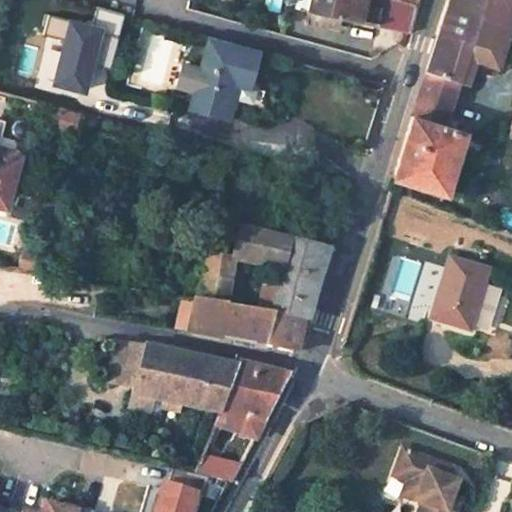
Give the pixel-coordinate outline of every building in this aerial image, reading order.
[(306,0),(306,5),(336,13),(381,26),(403,33),(408,34),(416,9),(387,0),(306,0)] [(387,0),(416,9),(419,0),(387,0)] [(511,0),(446,0),(390,178),(443,194),(463,131),(442,127),(461,69),(493,77),(500,50),(505,51),(508,42),(504,41),(511,13),(511,0)] [(336,13),(306,5),(302,20),(322,24),(322,23),(332,25),(336,13)] [(86,63),(108,65),(112,21),(42,14),(35,84),(84,89),(86,63)] [(381,26),(371,58),(394,64),(403,33),(381,26)] [(204,94),(238,104),(242,89),(256,92),(265,54),(217,41),(204,94)] [(323,42),(308,66),(381,87),(386,88),(394,64),(371,58),(323,42)] [(300,58),(294,55),(292,62),(299,64),(300,58)] [(238,104),(204,94),(199,111),(233,120),(238,104)] [(0,198),(5,200),(17,159),(10,157),(11,154),(0,150),(0,198)] [(234,311),(241,263),(277,270),(270,308),(258,306),(256,315),(304,323),(326,247),(234,226),(229,260),(207,257),(199,305),(234,311)] [(479,279),(443,266),(424,323),(459,336),(479,279)] [(191,304),(190,311),(171,307),(167,331),(226,342),(226,340),(294,354),(301,330),(303,330),(304,323),(191,304)] [(152,328),(156,313),(126,308),(124,323),(152,328)] [(111,340),(101,380),(128,387),(126,393),(213,413),(231,366),(165,353),(111,340)] [(208,427),(249,436),(282,372),(233,362),(231,366),(208,427)] [(155,426),(152,439),(164,442),(167,429),(155,426)] [(432,458),(393,444),(384,472),(409,480),(405,492),(413,495),(407,510),(411,511),(446,511),(450,501),(441,497),(447,478),(427,471),(432,458)] [(232,467),(196,458),(189,474),(224,483),(232,467)] [(189,475),(165,469),(160,485),(156,484),(147,511),(184,511),(189,495),(195,497),(201,477),(189,475)] [(90,511),(91,511),(73,506),(71,511),(42,503),(39,511),(29,511),(17,508),(15,511),(90,511)]
